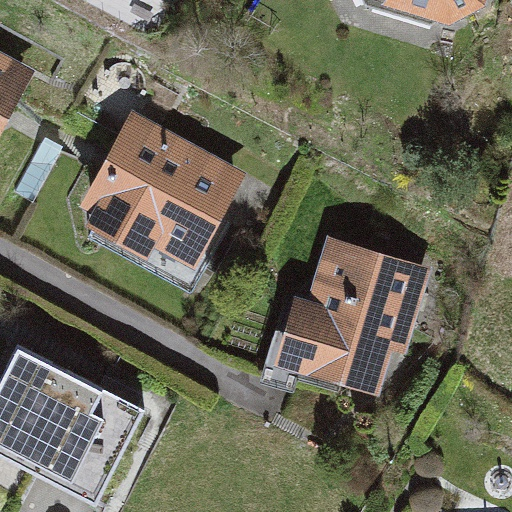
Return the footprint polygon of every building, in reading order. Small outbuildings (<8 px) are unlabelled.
[(361,0),(368,12),(469,41),(489,0),(361,0)] [(0,145),(37,82),(0,61),(0,145)] [(245,194),(125,129),(70,221),(193,285),(245,194)] [(436,276),(326,243),(283,383),(390,415),(436,276)] [(173,406),(30,340),(0,390),(0,446),(124,505),(173,406)]
